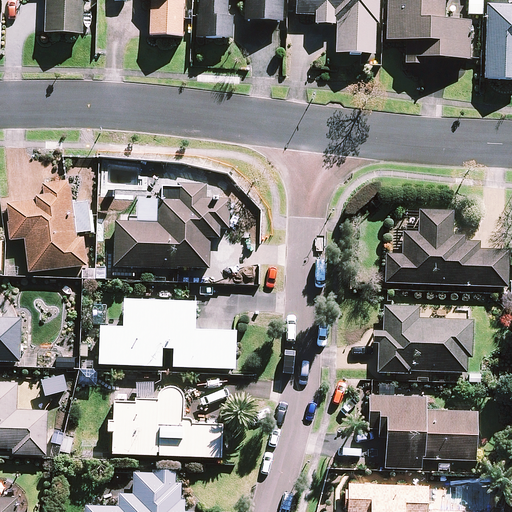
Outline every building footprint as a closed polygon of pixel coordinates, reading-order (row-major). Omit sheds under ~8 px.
[(49,0),(49,38),(86,39),(87,8),(93,8),(93,0),(49,0)] [(188,43),(189,0),(146,0),(147,4),(154,5),(153,41),(188,43)] [(204,0),(204,21),(201,21),(200,43),(236,44),(237,21),(231,21),(232,0),(249,0),(249,27),(286,28),(287,0),(204,0)] [(382,61),(383,0),(299,0),(299,20),(319,21),(319,30),(338,30),(338,29),(341,29),(340,60),(364,60),(382,61)] [(456,2),(456,0),(395,0),(395,2),(391,2),(390,46),(409,46),(408,70),(428,70),(428,63),(473,65),(474,26),(447,25),(448,2),(456,2)] [(511,9),(491,9),(488,84),(511,84),(511,9)] [(28,244),(33,278),(91,271),(88,243),(79,244),(72,187),(46,190),(48,201),(39,202),(39,205),(10,208),(13,228),(11,228),(13,246),(28,244)] [(119,226),(117,272),(213,275),(214,244),(223,244),(223,235),(232,235),(233,205),(210,205),(211,189),(182,188),(181,203),(161,203),(161,227),(119,226)] [(121,193),(106,192),(105,221),(120,222),(121,193)] [(390,259),(389,288),(511,293),(511,279),(511,255),(483,254),(484,246),(468,246),(468,241),(456,240),(457,216),(422,215),(421,237),(406,237),(405,259),(390,259)] [(103,332),(102,370),(166,372),(166,354),(176,355),(175,373),(239,375),(240,337),(199,335),(200,308),(127,305),(126,333),(103,332)] [(414,376),(470,378),(471,363),(476,363),(477,325),(423,323),(423,312),(387,310),(386,337),(377,337),(377,348),(382,349),(381,378),(414,379),(414,376)] [(0,366),(24,368),(25,324),(0,323),(0,366)] [(45,386),(49,402),(72,395),(68,380),(45,386)] [(0,453),(17,454),(16,460),(50,461),(52,416),(21,416),(22,388),(0,387),(0,453)] [(117,437),(116,458),(225,462),(226,430),(195,429),(195,425),(193,424),(186,424),(187,407),(187,402),(185,399),(182,395),(178,393),(174,393),(170,393),(166,395),(163,398),(161,401),(160,406),(139,405),(139,408),(118,407),(117,426),(112,426),(111,437),(117,437)] [(388,463),(479,466),(480,417),(429,415),(430,403),(375,401),(373,401),(372,434),(382,435),(382,443),(389,443),(388,463)] [(65,432),(53,431),(52,447),(60,447),(60,455),(71,455),(72,438),(65,438),(65,432)] [(89,511),(88,511),(188,511),(189,505),(185,505),(185,488),(179,488),(180,476),(158,476),(157,479),(137,478),(137,499),(122,499),(122,511),(89,511)] [(431,511),(432,492),(352,489),(351,495),(349,495),(347,511),(431,511)] [(0,511),(20,511),(21,503),(0,502),(0,511)]
